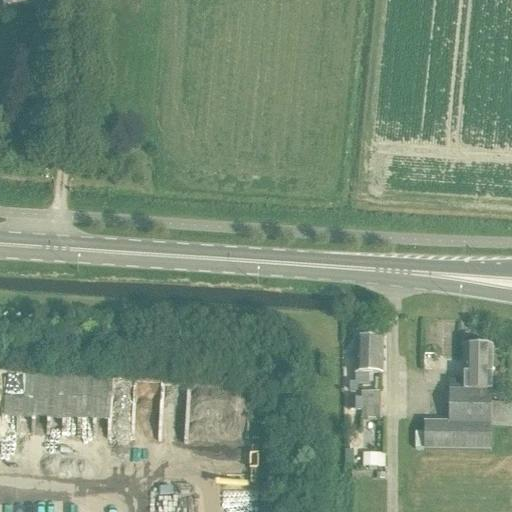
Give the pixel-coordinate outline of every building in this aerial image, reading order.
[(4,0),(4,5),(38,9),(38,0),(4,0)] [(350,391),(357,391),(357,385),(368,385),(368,375),(383,375),(383,339),(356,338),(356,375),(356,383),(350,383),(350,391)] [(491,405),(492,346),(465,346),(465,382),(450,382),(449,423),(424,423),(424,449),(490,451),(490,429),(511,429),(511,405),(491,405)] [(361,419),(380,419),(380,393),(362,392),(361,419)] [(424,433),(415,433),(414,449),(423,449),(424,433)]
